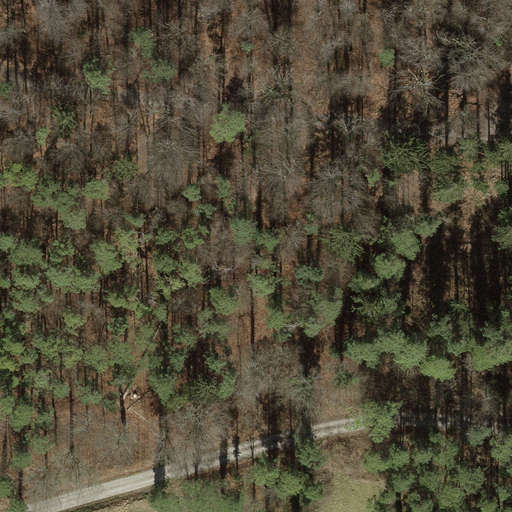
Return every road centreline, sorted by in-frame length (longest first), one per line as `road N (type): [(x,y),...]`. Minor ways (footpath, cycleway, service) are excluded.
road 1 (track): [(511,125),(160,99),(27,83),(0,72)]
road 2 (track): [(42,511),(345,422),(419,417),(511,428)]
